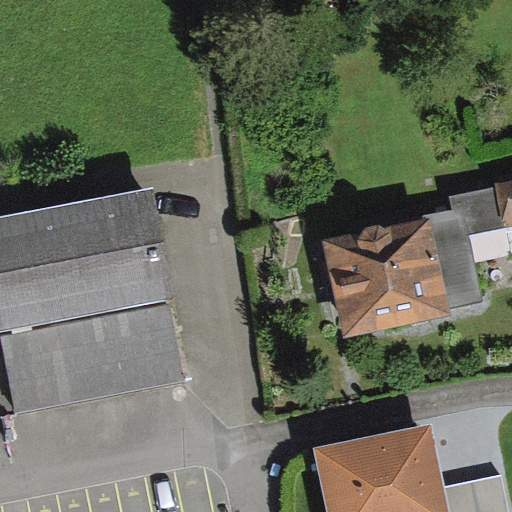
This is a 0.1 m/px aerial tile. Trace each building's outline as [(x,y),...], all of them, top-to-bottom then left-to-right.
[(511,187),(495,191),(504,235),(508,235),(511,233),(511,187)] [(504,235),(495,191),(449,201),(452,214),(463,212),(470,242),(504,235)] [(153,203),(0,232),(0,347),(14,418),(183,385),(169,311),(174,310),(153,203)] [(323,252),(345,350),(454,326),(451,315),(485,308),(470,242),(463,212),(452,214),(369,232),(360,244),(323,252)] [(324,511),(447,511),(431,436),(314,462),(324,511)] [(511,511),(511,507),(505,474),(447,487),(452,511),(511,511)]
